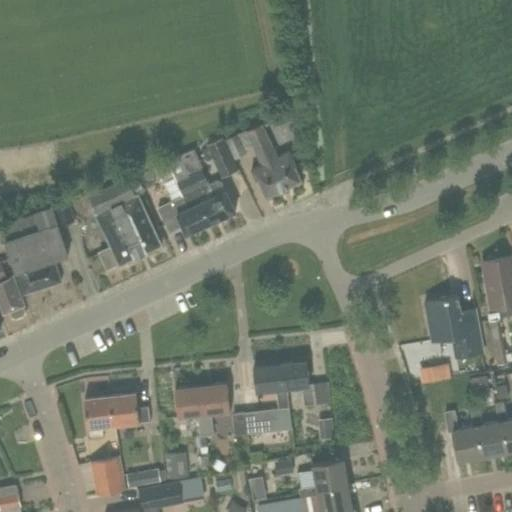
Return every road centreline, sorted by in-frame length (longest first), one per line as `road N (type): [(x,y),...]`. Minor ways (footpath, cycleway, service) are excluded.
road 1 (secondary): [(17,355),(226,258),(313,227)]
road 2 (residential): [(417,499),(343,291)]
road 3 (secondary): [(313,227),(405,200),(511,151)]
road 4 (residential): [(343,291),(511,217)]
road 5 (residential): [(72,511),(17,355)]
